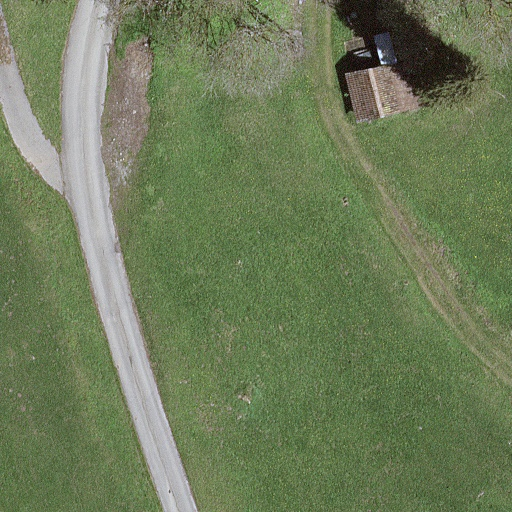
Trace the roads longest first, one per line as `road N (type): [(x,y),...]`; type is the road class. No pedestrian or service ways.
road 1 (tertiary): [(98,0),(84,98),(89,190),(107,279),(184,511)]
road 2 (track): [(511,364),(417,269),(357,170),(327,89),(326,0)]
